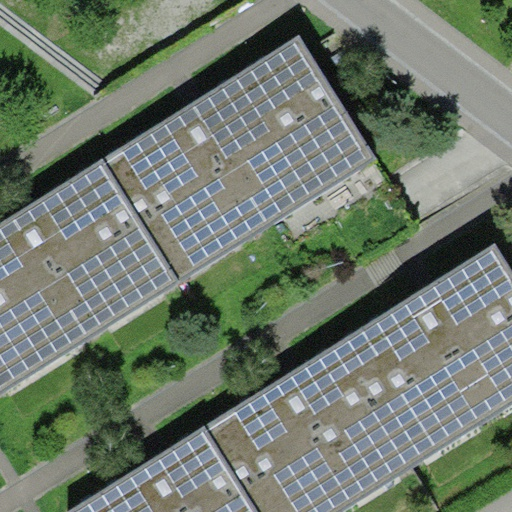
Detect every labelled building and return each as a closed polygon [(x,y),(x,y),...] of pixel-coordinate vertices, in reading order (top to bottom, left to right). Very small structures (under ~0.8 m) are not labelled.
[(112,160),(188,280),(377,161),(302,42),(112,160)] [(0,230),(0,397),(188,280),(112,160),(0,230)] [(355,340),(429,458),(511,406),(511,276),(496,251),(355,340)] [(214,428),(266,511),(343,511),(429,458),(355,340),(214,428)] [(79,511),(266,511),(214,428),(79,511)]
